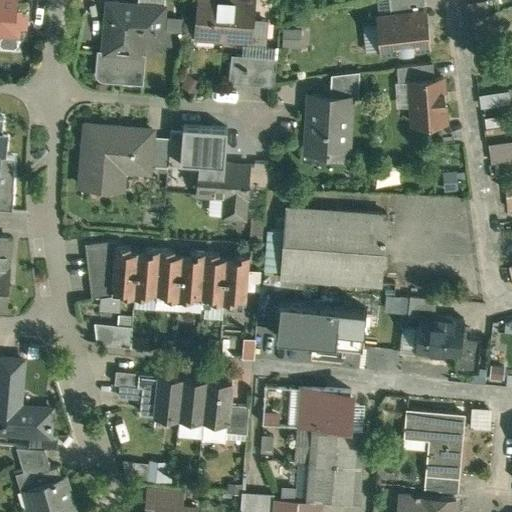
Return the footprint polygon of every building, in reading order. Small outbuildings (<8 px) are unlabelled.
[(19,0),(0,0),(0,28),(19,30),(20,25),(26,25),(28,12),(19,11),(19,0)] [(253,1),(239,0),(202,0),(200,32),(249,37),(250,37),(252,18),(253,1)] [(425,0),(390,0),(392,13),(425,9),(425,2),(426,2),(425,0)] [(139,3),(109,1),(105,50),(101,49),(99,70),(99,72),(100,73),(101,75),(103,76),(142,80),(145,53),(143,53),(146,27),(163,28),(165,5),(139,3)] [(392,13),(379,14),(383,50),(400,48),(400,51),(415,49),(415,46),(431,44),(427,9),(425,9),(392,13)] [(267,19),(252,18),(250,37),(249,37),(249,42),(265,43),(267,19)] [(301,29),(284,28),(282,44),(300,45),(301,29)] [(278,58),(237,54),(235,80),(275,84),(278,58)] [(434,62),(398,66),(399,81),(411,80),(411,79),(435,77),(434,62)] [(360,71),(332,74),(331,95),(351,97),(352,97),(358,98),(360,71)] [(435,77),(411,79),(411,80),(414,122),(420,121),(425,125),(431,125),(435,120),(447,120),(444,76),(435,77)] [(507,101),(506,90),(478,94),(480,105),(507,101)] [(331,95),(311,94),(310,106),(312,106),(311,118),(310,117),(308,149),(309,149),(309,146),(347,148),(346,152),(348,152),(352,97),(351,97),(331,95)] [(5,116),(0,115),(0,168),(1,154),(2,151),(7,151),(9,131),(4,131),(5,116)] [(233,120),(182,118),(182,129),(173,128),(172,135),(171,158),(201,160),(230,162),(233,120)] [(116,126),(88,123),(82,184),(118,188),(120,161),(150,164),(153,133),(154,133),(154,129),(132,127),(131,129),(116,128),(116,126)] [(154,133),(153,133),(150,164),(170,165),(171,158),(172,135),(154,133)] [(511,141),(489,144),(491,162),(511,159),(511,141)] [(0,168),(0,206),(13,207),(15,189),(14,189),(16,171),(14,171),(16,156),(1,154),(0,168)] [(230,162),(201,160),(198,192),(227,194),(225,214),(245,216),(247,196),(248,196),(249,184),(251,164),(249,164),(231,163),(230,162)] [(270,161),(256,160),(255,164),(251,164),(249,184),(268,186),(270,161)] [(457,175),(443,176),(444,191),(458,190),(457,175)] [(388,212),(287,204),(282,273),(284,273),(283,284),(305,285),(305,275),(383,281),(388,212)] [(0,303),(7,304),(10,265),(7,265),(10,237),(0,235),(0,303)] [(267,235),(264,267),(278,268),(280,235),(267,235)] [(107,239),(87,241),(88,252),(116,249),(117,240),(107,239)] [(132,245),(117,244),(118,240),(117,240),(116,249),(116,260),(115,270),(114,281),(113,292),(136,293),(139,252),(139,250),(132,249),(132,245)] [(162,247),(147,246),(147,252),(139,252),(136,293),(151,294),(151,289),(158,290),(162,247)] [(176,248),(162,247),(158,290),(158,295),(180,296),(183,255),(184,253),(176,252),(176,248)] [(116,249),(88,252),(90,263),(116,260),(116,249)] [(206,251),(193,250),(192,256),(183,255),(180,296),(196,297),(196,293),(203,293),(206,251)] [(222,252),(206,251),(203,293),(203,298),(225,299),(228,258),(228,255),(221,255),(222,252)] [(251,254),(237,253),(236,258),(228,258),(225,299),(240,300),(240,296),(248,296),(251,254)] [(116,260),(90,263),(91,273),(115,270),(116,260)] [(115,270),(91,273),(92,284),(114,281),(115,270)] [(114,281),(92,284),(93,295),(113,292),(114,281)] [(464,318),(433,314),(435,297),(413,294),(411,312),(421,313),(419,329),(426,330),(424,348),(459,352),(458,367),(478,369),(480,339),(463,336),(464,318)] [(367,307),(280,298),(276,335),(363,344),(367,307)] [(133,324),(96,320),(98,340),(132,344),(133,324)] [(256,338),(245,337),(244,356),(255,357),(256,338)] [(24,357),(3,355),(0,387),(0,427),(31,430),(49,432),(49,431),(49,424),(50,424),(51,421),(50,421),(51,407),(20,404),(24,357)] [(505,366),(491,364),(489,378),(503,380),(505,366)] [(141,370),(117,367),(116,381),(121,382),(140,383),(140,382),(141,370)] [(185,375),(160,372),(156,412),(181,414),(185,375)] [(209,377),(185,375),(181,414),(205,417),(209,377)] [(234,380),(209,377),(205,417),(228,419),(230,419),(231,402),(234,380)] [(140,383),(121,382),(120,394),(144,396),(145,383),(140,382),(140,383)] [(352,388),(305,385),(302,423),(316,424),(350,426),(352,388)] [(251,404),(231,402),(230,419),(228,419),(227,429),(228,429),(248,431),(251,404)] [(492,409),(473,407),(472,425),(490,427),(492,409)] [(464,414),(409,409),(407,430),(431,432),(427,471),(458,474),(464,414)] [(228,419),(205,417),(203,433),(206,436),(224,438),(227,435),(228,429),(227,429),(228,419)] [(350,426),(316,424),(313,460),(361,464),(364,427),(350,426)] [(59,432),(49,431),(49,432),(31,430),(30,444),(46,445),(57,446),(59,432)] [(30,444),(18,443),(25,466),(50,459),(46,445),(30,444)] [(50,459),(25,466),(25,468),(27,467),(33,484),(26,486),(34,511),(76,511),(78,511),(69,481),(67,481),(65,473),(63,474),(59,462),(52,465),(50,459)] [(361,464),(313,460),(311,497),(358,501),(361,464)] [(185,487),(149,484),(147,502),(157,503),(157,502),(184,504),(185,487)] [(455,511),(457,497),(421,494),(422,489),(418,489),(417,494),(401,492),(399,511),(455,511)] [(256,511),(258,492),(242,491),(240,511),(256,511)] [(272,511),(274,493),(258,492),(256,511),(272,511)] [(157,503),(156,511),(196,511),(197,505),(184,504),(157,502),(157,503)]
